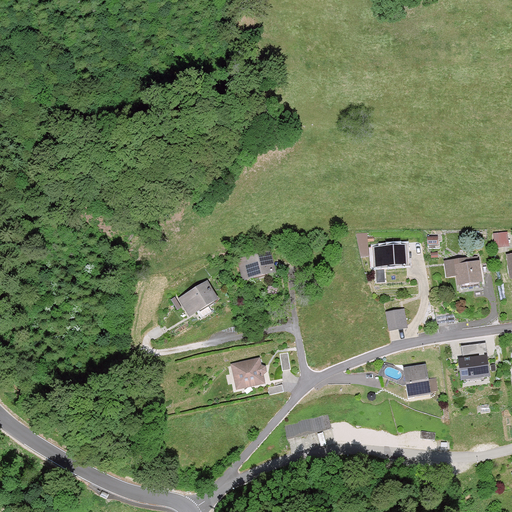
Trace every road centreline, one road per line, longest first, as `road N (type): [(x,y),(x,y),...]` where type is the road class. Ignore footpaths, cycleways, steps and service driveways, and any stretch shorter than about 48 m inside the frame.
road 1 (residential): [(208,495),(315,377),(391,345),(511,326)]
road 2 (residential): [(208,495),(321,452),(455,457),(511,448)]
road 3 (tertiary): [(0,417),(93,477),(186,507)]
